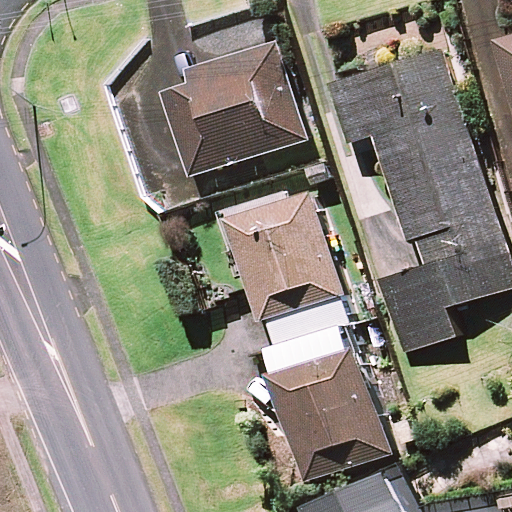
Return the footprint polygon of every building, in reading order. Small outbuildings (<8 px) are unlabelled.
[(317,142),(287,47),(200,74),(204,87),(174,96),(200,179),(317,142)] [(511,292),(511,245),(453,55),(340,90),(357,146),(386,137),(428,272),(389,284),(411,354),(465,338),(456,309),(511,292)] [(365,324),(323,193),(240,220),(282,351),(365,324)] [(406,456),(375,353),(290,379),(321,482),(406,456)] [(325,508),(326,511),(498,511),(498,510),(493,511),(420,511),(406,476),(325,508)]
